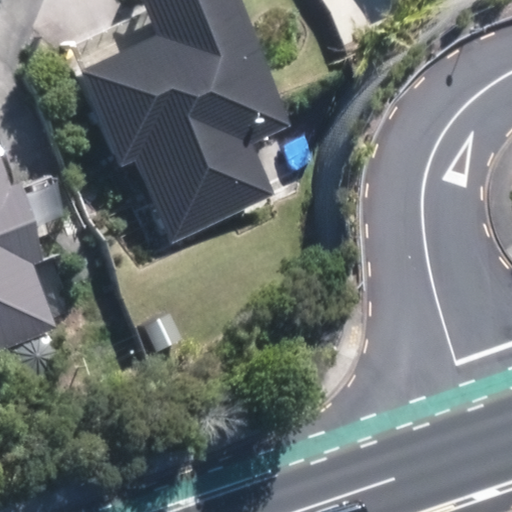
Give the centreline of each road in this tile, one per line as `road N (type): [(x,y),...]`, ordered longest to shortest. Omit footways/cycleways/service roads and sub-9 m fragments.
road 1 (residential): [(511,71),(445,125),(421,192),(438,316),(500,444)]
road 2 (secondary): [(500,444),(300,511)]
